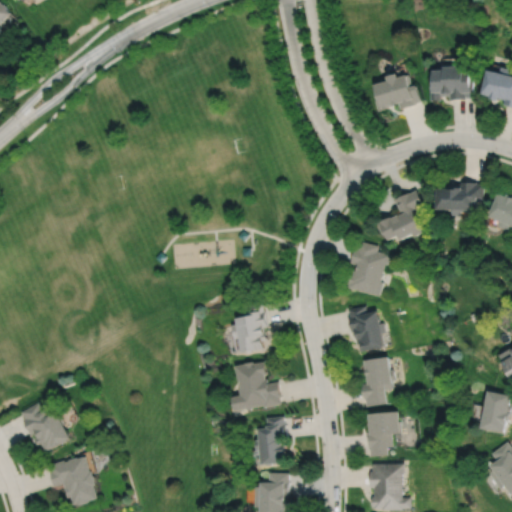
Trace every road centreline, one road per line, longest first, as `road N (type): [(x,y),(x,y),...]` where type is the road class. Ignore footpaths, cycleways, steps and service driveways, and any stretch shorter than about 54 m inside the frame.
road 1 (residential): [(356,178),(317,234),(306,291),(329,433),(331,511)]
road 2 (residential): [(285,0),(311,102),(356,178)]
road 3 (residential): [(376,163),(330,81),(310,0)]
road 4 (residential): [(511,148),(470,139),(425,142),(356,178)]
road 5 (residential): [(124,38),(52,79),(5,132)]
road 6 (residential): [(5,132),(124,38)]
